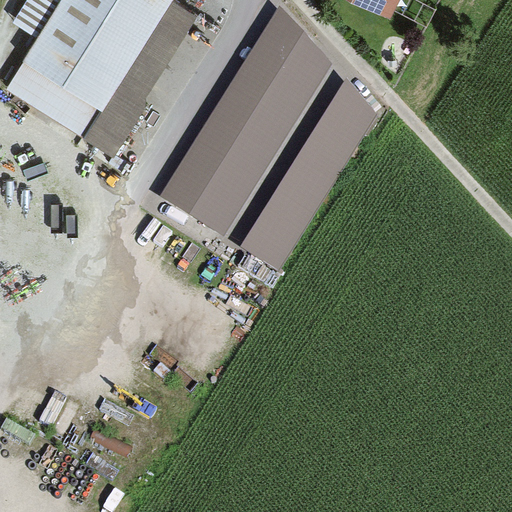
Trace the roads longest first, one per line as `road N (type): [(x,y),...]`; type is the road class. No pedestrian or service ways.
road 1 (track): [(511,225),(307,0)]
road 2 (residential): [(247,0),(126,200)]
